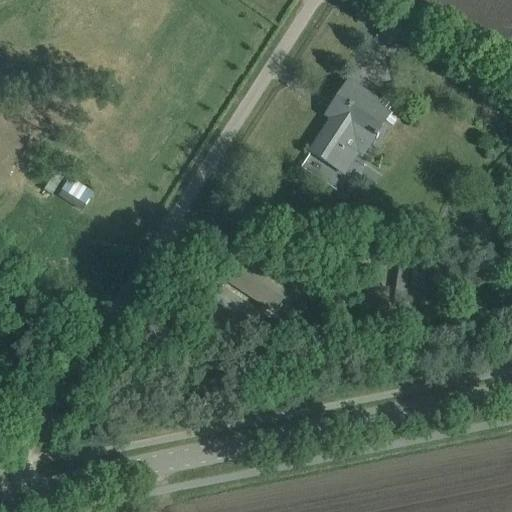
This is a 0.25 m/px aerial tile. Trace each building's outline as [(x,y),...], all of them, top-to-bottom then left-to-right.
[(361,157),(376,135),(388,117),(371,105),(374,101),(347,84),(326,116),(332,120),(310,153),(343,175),(356,154),(361,157)] [(62,191),(85,207),(93,195),(70,180),(62,191)] [(433,265),(434,258),(416,254),(411,287),(425,289),(428,265),(433,265)] [(291,290),(241,258),(209,306),(249,333),(262,313),(271,319),(291,290)] [(316,258),(311,273),(321,276),(321,275),(330,278),(335,265),(316,258)] [(363,289),(364,318),(389,318),(388,288),(363,289)]
